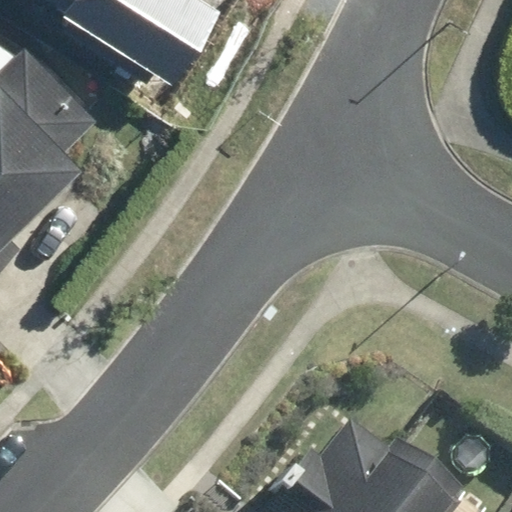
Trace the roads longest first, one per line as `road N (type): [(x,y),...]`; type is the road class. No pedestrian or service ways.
road 1 (residential): [(23,511),(191,346),(340,144)]
road 2 (residential): [(511,244),(340,144)]
road 3 (residential): [(340,144),(398,0)]
